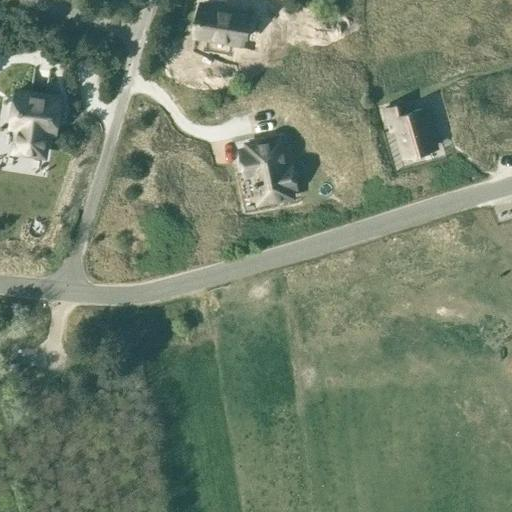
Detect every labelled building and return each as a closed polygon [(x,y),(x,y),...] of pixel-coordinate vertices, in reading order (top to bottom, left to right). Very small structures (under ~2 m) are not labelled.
[(200,5),(194,35),(241,43),(246,13),(233,10),(234,0),(209,0),(208,6),(200,5)] [(16,91),(11,126),(19,127),(16,149),(42,153),(45,131),(53,132),(54,132),(54,131),(55,127),(59,98),(16,91)] [(403,104),(384,110),(390,132),(395,130),(403,158),(431,150),(426,134),(431,133),(424,109),(406,114),(403,104)] [(258,194),(295,187),(291,164),(285,165),(280,139),(261,143),(262,148),(241,152),(245,174),(254,173),(256,181),(254,182),(255,185),(256,185),(258,194)] [(17,375),(19,365),(9,363),(7,373),(17,375)]
